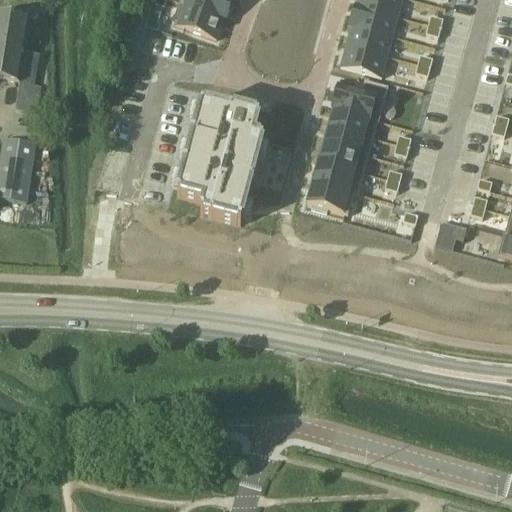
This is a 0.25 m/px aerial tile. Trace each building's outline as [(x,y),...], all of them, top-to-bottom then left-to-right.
[(160,0),(154,0),(153,8),(164,11),(166,2),(160,0)] [(186,0),(184,9),(183,9),(223,24),(223,25),(224,25),(231,4),(230,3),(230,4),(217,0),(186,0)] [(359,0),(357,9),(357,10),(398,21),(403,1),(398,0),(359,0)] [(38,7),(25,12),(29,22),(41,17),(38,7)] [(179,7),(171,28),(216,44),(223,25),(223,24),(183,9),(184,9),(179,7)] [(351,28),(350,30),(351,31),(351,30),(392,40),(398,21),(357,10),(357,9),(356,8),(353,21),(352,21),(350,28),(351,28)] [(35,118),(40,91),(33,90),(38,59),(25,57),(30,24),(0,19),(0,84),(19,87),(15,115),(35,118)] [(431,20),(428,29),(441,32),(443,23),(431,20)] [(158,29),(157,29),(147,26),(145,32),(157,35),(158,29)] [(428,29),(426,38),(438,41),(441,32),(428,29)] [(351,31),(346,49),(387,60),(392,40),(351,30),(351,31)] [(346,49),(341,70),(382,81),(387,60),(346,49)] [(420,59),(418,68),(430,72),(433,63),(420,59)] [(418,68),(415,77),(428,81),(430,72),(418,68)] [(338,91),(332,114),(333,114),(334,113),(368,123),(368,124),(369,124),(375,102),(384,105),(388,91),(364,85),(361,97),(338,91)] [(201,109),(177,199),(203,206),(200,218),(240,228),(263,145),(253,142),(258,122),(256,121),(230,114),(229,117),(201,109)] [(333,114),(329,131),(364,140),(368,124),(368,123),(334,113),(333,114)] [(497,119),(494,128),(507,132),(509,123),(497,119)] [(494,128),(492,138),(504,141),(507,132),(494,128)] [(329,131),(324,148),(359,157),(364,140),(329,131)] [(399,140),(396,149),(409,152),(411,143),(399,140)] [(34,148),(3,143),(0,163),(0,202),(25,206),(34,148)] [(320,164),(320,165),(355,175),(359,157),(324,148),(320,164)] [(396,149),(394,158),(406,161),(409,152),(396,149)] [(319,164),(313,186),(349,196),(355,175),(320,165),(320,164),(319,164)] [(389,174),(387,184),(400,187),(402,178),(389,174)] [(480,183),(477,193),(490,196),(492,186),(480,183)] [(387,184),(385,193),(397,196),(400,187),(387,184)] [(313,186),(307,208),(312,209),(311,212),(327,216),(328,214),(343,218),(349,196),(313,186)] [(475,201),(472,210),(485,213),(487,204),(475,201)] [(472,210),(470,219),(483,222),(485,213),(472,210)] [(405,216),(403,226),(416,229),(418,219),(405,216)] [(441,226),(439,235),(451,238),(454,229),(441,226)] [(455,241),(454,245),(456,246),(462,247),(465,234),(458,232),(455,241)]
